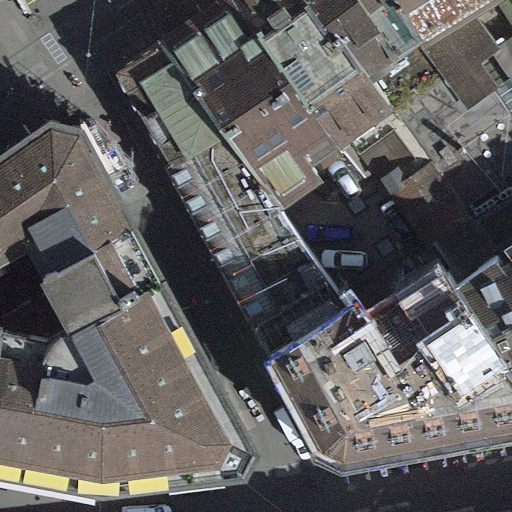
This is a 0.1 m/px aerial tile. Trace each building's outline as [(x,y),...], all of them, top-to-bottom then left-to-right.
[(238,136),(284,205),(325,179),(317,162),(342,149),(237,0),(171,44),(238,136)] [(313,0),(237,0),(342,149),(393,114),(368,81),(313,0)] [(402,0),(313,0),(368,81),(429,40),(402,0)] [(402,0),(429,40),(471,103),(496,87),(481,65),(496,55),(473,20),(505,0),(402,0)] [(177,167),(238,136),(171,44),(126,75),(177,167)] [(87,127),(64,122),(0,165),(0,261),(32,245),(47,274),(139,227),(87,127)] [(177,167),(279,357),(353,312),(284,205),(238,136),(177,167)] [(139,227),(47,274),(76,330),(168,283),(139,227)] [(500,258),(465,287),(511,358),(511,267),(510,268),(500,258)] [(353,312),(279,357),(331,455),(355,462),(511,433),(511,358),(465,287),(455,273),(366,329),(353,312)] [(57,344),(3,332),(0,351),(0,472),(106,495),(250,477),(259,456),(168,283),(76,330),(57,344)]
